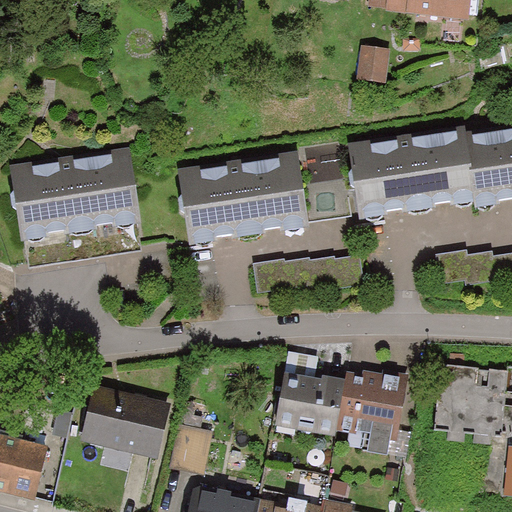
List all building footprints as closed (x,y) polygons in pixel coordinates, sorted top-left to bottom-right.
[(373,0),(372,7),(411,11),(412,0),(373,0)] [(466,0),(412,0),(411,11),(464,16),(466,0)] [(387,52),(364,51),(362,79),(384,81),(387,52)] [(466,132),(353,150),(356,172),(351,173),(353,188),(360,187),(364,217),(477,199),(467,141),(466,132)] [(511,133),(467,141),(477,199),(478,205),(511,199),(511,133)] [(127,156),(16,173),(19,192),(12,193),(14,211),(22,210),(31,265),(142,248),(127,156)] [(297,158),(183,175),(186,195),(179,200),(182,213),(189,217),(193,242),(306,226),(306,220),(301,187),(297,158)] [(301,187),(306,220),(353,213),(348,180),(301,187)] [(466,253),(437,259),(441,282),(466,278),(467,285),(491,280),(492,286),(511,282),(511,256),(493,260),(492,255),(467,260),(466,253)] [(284,261),(255,266),(260,292),(307,283),(308,288),(332,284),(333,290),(366,283),(361,258),(336,263),(335,259),(310,264),(309,261),(285,266),(284,261)] [(320,358),(289,353),(285,380),(316,385),(320,358)] [(508,372),(441,365),(434,431),(502,438),(502,432),(511,433),(511,367),(508,367),(508,372)] [(346,378),(345,385),(337,427),(365,431),(362,450),(389,455),(395,419),(400,420),(407,380),(384,376),(384,380),(365,376),(365,381),(346,378)] [(316,385),(285,380),(277,422),(336,432),(337,427),(345,385),(323,381),(322,386),(316,385)] [(130,395),(96,387),(85,432),(104,436),(103,443),(155,456),(167,407),(129,398),(130,395)] [(213,432),(180,424),(171,464),(204,472),(213,432)] [(48,448),(0,438),(0,489),(38,497),(48,448)] [(258,511),(260,506),(232,500),(233,495),(217,492),(216,496),(197,492),(195,498),(192,511),(258,511)] [(325,501),(322,511),(350,511),(352,507),(325,501)]
